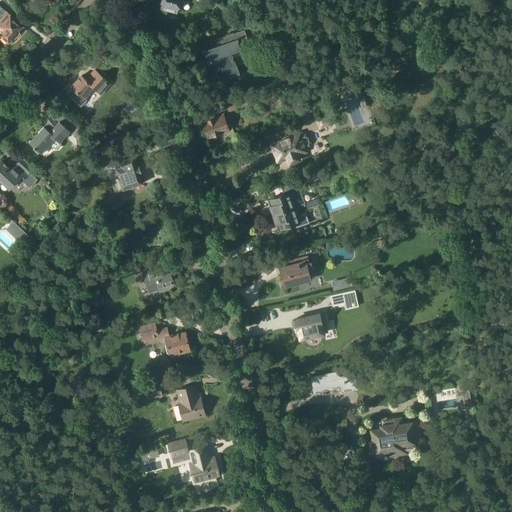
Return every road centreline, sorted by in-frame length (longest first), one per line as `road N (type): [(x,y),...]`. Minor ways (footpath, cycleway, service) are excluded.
road 1 (residential): [(259,511),(214,262),(173,121),(107,0)]
road 2 (residential): [(0,101),(94,0)]
